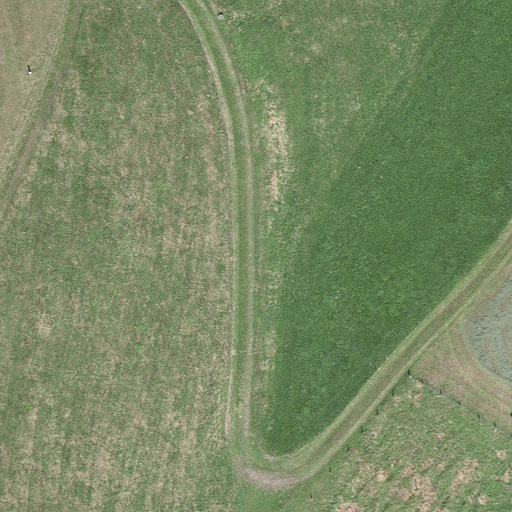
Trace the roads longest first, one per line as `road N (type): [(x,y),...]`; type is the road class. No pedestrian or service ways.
road 1 (track): [(197,0),(239,114),(246,460)]
road 2 (track): [(246,460),(283,469),(321,451),(511,239)]
road 3 (track): [(0,203),(58,61),(72,0)]
